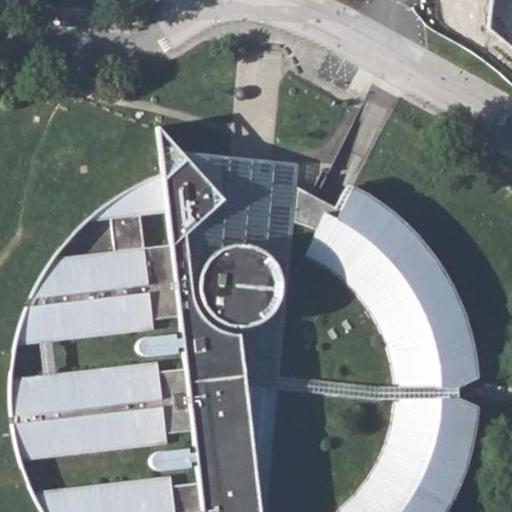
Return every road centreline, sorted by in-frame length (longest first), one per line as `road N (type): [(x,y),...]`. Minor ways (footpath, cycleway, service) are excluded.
road 1 (residential): [(236,5),(303,23),(511,135)]
road 2 (residential): [(0,39),(79,49),(149,45),(236,5)]
